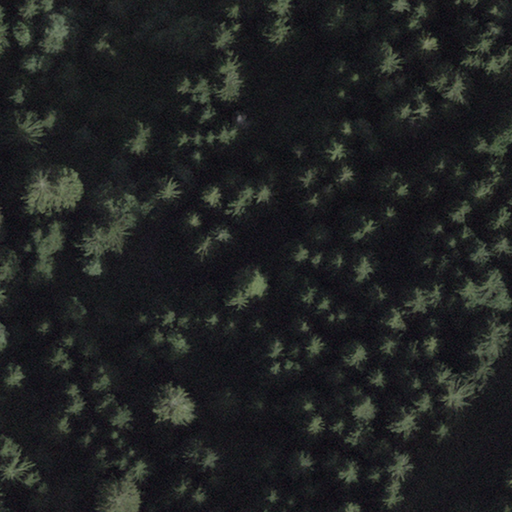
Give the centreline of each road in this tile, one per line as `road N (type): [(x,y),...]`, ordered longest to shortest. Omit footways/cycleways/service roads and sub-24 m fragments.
road 1 (track): [(511,109),(445,125),(315,221),(193,284),(157,275),(145,258),(158,229),(282,103),(337,0)]
road 2 (track): [(440,511),(511,416)]
